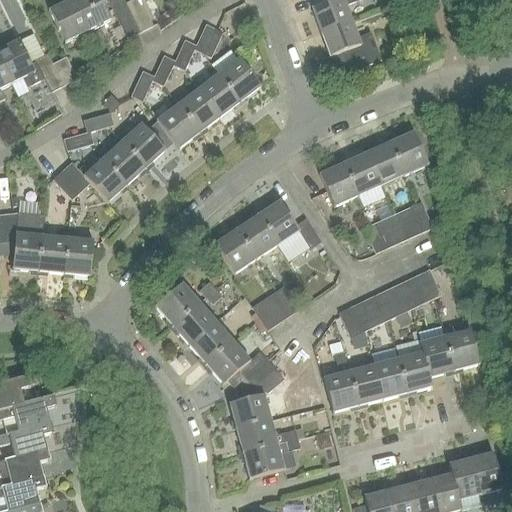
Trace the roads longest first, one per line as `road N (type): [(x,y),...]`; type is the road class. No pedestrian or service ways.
road 1 (residential): [(96,326),(174,239),(266,161),(313,134)]
road 2 (residential): [(0,159),(81,111),(148,50),(230,0)]
road 3 (residential): [(197,511),(180,410),(153,374),(96,326)]
road 4 (residential): [(313,134),(455,77)]
road 5 (residential): [(313,134),(261,0)]
